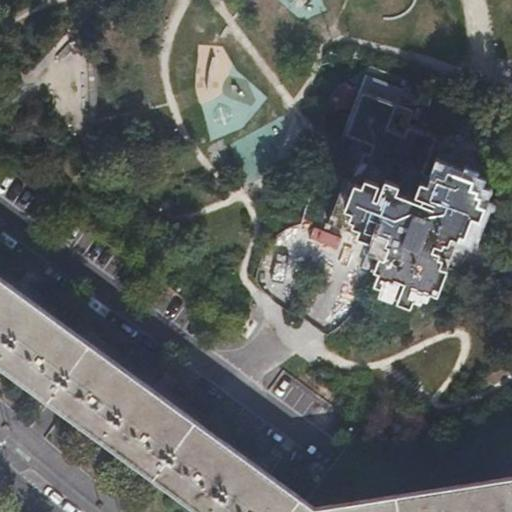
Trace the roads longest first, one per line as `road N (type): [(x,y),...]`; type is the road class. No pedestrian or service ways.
road 1 (residential): [(286,339),(247,368),(212,363),(0,216)]
road 2 (residential): [(286,339),(315,326),(339,278),(334,256),(314,246),(292,252),(281,270),(279,307)]
